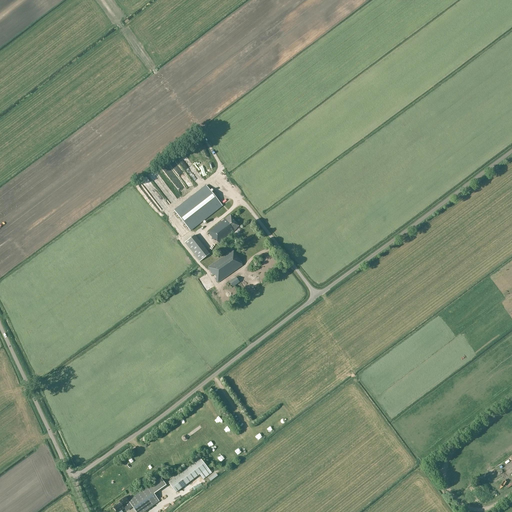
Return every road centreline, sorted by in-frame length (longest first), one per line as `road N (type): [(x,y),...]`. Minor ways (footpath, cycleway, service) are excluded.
road 1 (unclassified): [(72,479),(316,296)]
road 2 (unclassified): [(316,296),(511,151)]
road 3 (unclassified): [(72,479),(0,326)]
road 4 (unclassified): [(316,296),(239,199)]
